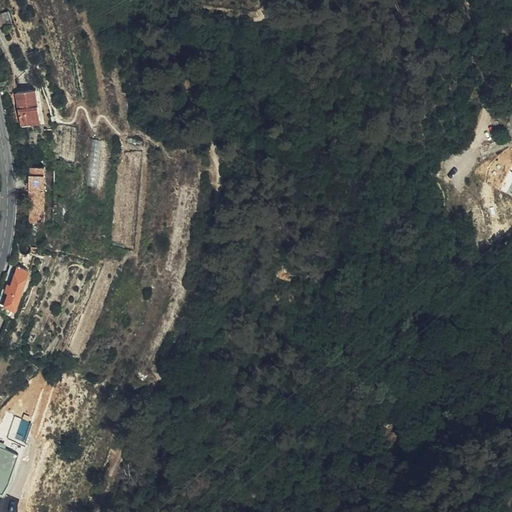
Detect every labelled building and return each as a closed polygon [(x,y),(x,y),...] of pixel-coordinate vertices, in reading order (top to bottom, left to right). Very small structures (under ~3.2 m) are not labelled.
[(43,121),(37,89),(17,93),(23,125),(43,121)] [(459,150),(436,163),(448,177),(467,160),(459,150)] [(46,208),(47,173),(31,173),(30,208),(46,208)] [(0,301),(16,308),(29,269),(12,263),(0,296),(0,301)] [(24,453),(31,420),(7,413),(0,427),(0,487),(10,490),(24,453)]
